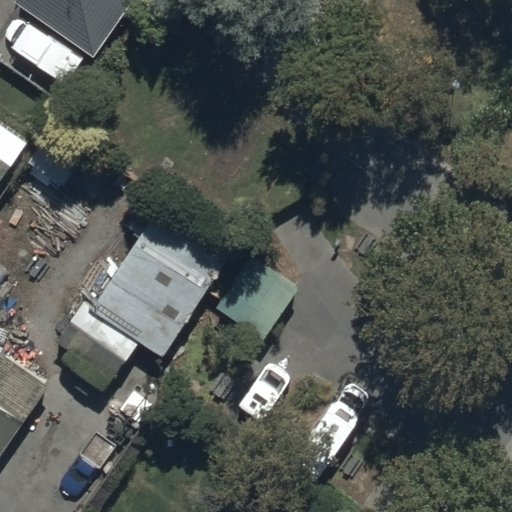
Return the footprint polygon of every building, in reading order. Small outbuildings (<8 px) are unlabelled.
[(142,0),(28,0),(20,12),(96,65),(142,0)] [(0,206),(40,150),(0,121),(0,206)] [(104,315),(170,362),(239,265),(172,218),(104,315)] [(0,287),(8,276),(0,269),(0,287)] [(0,482),(59,398),(0,356),(0,482)]
